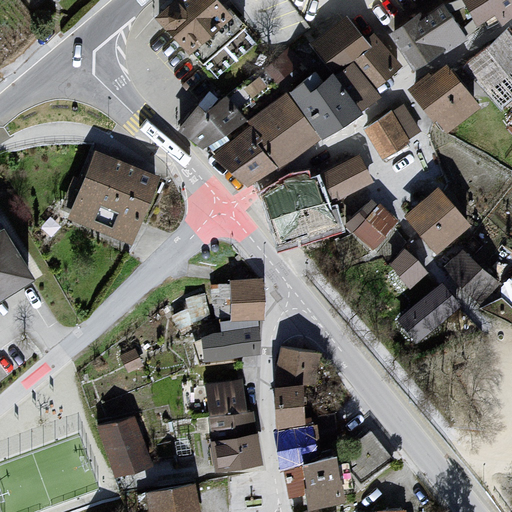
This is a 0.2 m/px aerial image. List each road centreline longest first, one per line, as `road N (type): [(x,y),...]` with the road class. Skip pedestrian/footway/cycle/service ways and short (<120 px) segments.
road 1 (tertiary): [(472,511),(225,207)]
road 2 (residential): [(0,404),(225,207)]
road 3 (tertiary): [(225,207),(69,52)]
